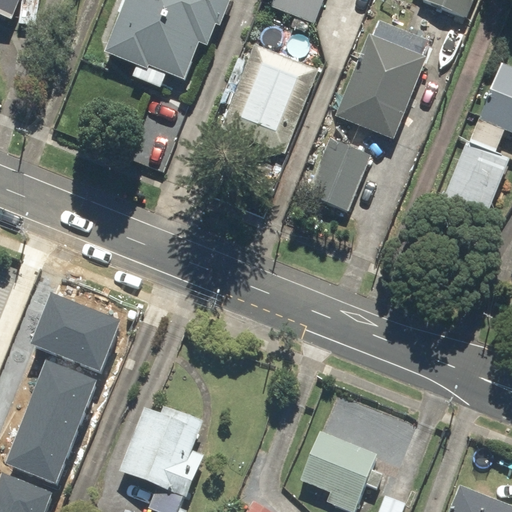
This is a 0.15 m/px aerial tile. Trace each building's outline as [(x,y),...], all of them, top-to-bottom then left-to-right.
[(0,0),(0,15),(11,20),(19,0),(0,0)] [(23,0),(21,26),(37,28),(39,0),(23,0)] [(128,0),(107,54),(195,89),(229,0),(128,0)] [(271,0),(267,11),(310,29),(322,0),(271,0)] [(422,0),(421,5),(472,21),(478,0),(422,0)] [(370,40),(341,120),(401,142),(430,62),(370,40)] [(224,131),(287,157),(318,81),(255,55),(224,131)] [(511,89),(505,86),(487,127),(511,137),(511,89)] [(369,150),(329,140),(314,204),(354,214),(369,150)] [(509,164),(471,149),(448,208),(487,223),(509,164)] [(51,291),(31,342),(98,369),(119,318),(51,291)] [(48,361),(6,463),(56,482),(97,381),(48,361)] [(146,407),(119,475),(181,499),(207,431),(146,407)] [(376,461),(319,434),(296,482),(353,509),(376,461)] [(0,485),(0,511),(46,511),(52,496),(3,478),(0,485)] [(389,483),(378,511),(404,511),(412,492),(389,483)] [(501,511),(458,495),(451,511),(501,511)]
